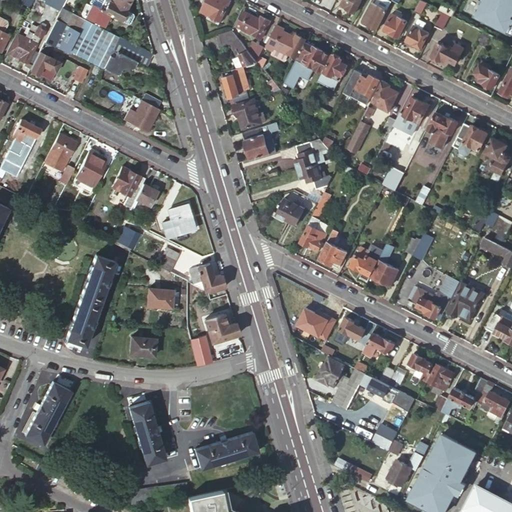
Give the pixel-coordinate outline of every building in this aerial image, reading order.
[(58,10),(60,5),(62,0),(44,0),(44,2),(58,10)] [(126,6),(129,0),(105,0),(101,8),(89,2),(83,15),(101,25),(107,13),(126,23),(129,21),(132,15),(132,12),(128,10),(129,7),(126,6)] [(205,0),(200,10),(208,14),(220,20),(230,0),(229,0),(205,0)] [(359,0),(340,0),(338,6),(352,13),(359,0)] [(424,2),(419,0),(417,0),(413,11),(419,14),(424,2)] [(511,0),(467,0),(462,12),(507,34),(511,25),(511,0)] [(455,8),(443,2),(439,10),(441,11),(448,14),(451,16),(455,8)] [(159,73),(153,55),(60,5),(58,10),(53,20),(67,27),(77,33),(75,35),(70,46),(67,51),(102,69),(105,63),(112,50),(136,62),(159,73)] [(359,22),(375,30),(385,10),(376,6),(375,9),(368,5),(359,22)] [(448,14),(441,11),(433,25),(441,29),(448,14)] [(247,15),(243,13),(235,27),(260,39),(270,21),(260,16),(259,19),(249,13),(247,15)] [(220,20),(208,14),(206,17),(218,24),(220,20)] [(404,22),(390,15),(382,30),(396,37),(404,22)] [(67,27),(53,20),(51,23),(69,32),(75,35),(77,33),(67,27)] [(24,65),(29,68),(48,29),(45,28),(44,24),(40,22),(37,23),(36,25),(31,22),(24,36),(18,33),(8,52),(18,57),(18,58),(25,62),(24,65)] [(69,32),(51,23),(48,29),(29,68),(28,69),(37,74),(41,66),(53,72),(58,62),(44,55),(48,47),(59,52),(69,32)] [(0,31),(7,36),(10,29),(0,24),(0,31)] [(426,33),(412,26),(404,41),(418,49),(426,33)] [(304,42),(306,39),(297,34),(296,37),(283,30),(282,32),(277,29),(267,47),(273,51),(274,49),(287,55),(288,54),(296,58),(304,42)] [(247,50),(231,30),(219,34),(223,45),(233,42),(237,56),(240,54),(244,53),(243,51),(247,50)] [(484,48),(490,36),(481,31),(475,44),(484,48)] [(251,42),(247,50),(256,61),(263,48),(256,44),(255,45),(251,42)] [(296,58),(295,60),(312,69),(321,51),(321,50),(313,45),(313,47),(304,42),(296,58)] [(462,48),(454,43),(453,45),(449,43),(448,46),(446,45),(445,47),(436,42),(429,55),(439,60),(441,57),(454,64),(462,48)] [(132,70),(136,62),(112,50),(105,63),(109,65),(106,70),(117,75),(121,69),(126,67),(132,70)] [(256,61),(247,50),(243,51),(244,53),(240,54),(243,67),(257,62),(256,61)] [(331,56),(321,51),(312,69),(322,74),(331,56)] [(333,55),(332,54),(331,56),(322,74),(320,78),(336,87),(348,65),(341,61),(342,59),(340,58),(341,57),(334,54),(333,55)] [(485,68),(478,64),(473,74),(479,77),(477,79),(483,82),(483,84),(489,87),(491,86),(493,87),(499,74),(489,69),(490,66),(487,64),(485,68)] [(79,82),(85,69),(78,65),(71,78),(79,82)] [(233,74),(223,77),(230,97),(239,94),(238,91),(241,90),(249,88),(242,67),(232,70),(233,74)] [(369,77),(355,69),(348,83),(343,93),(367,105),(372,96),(380,80),(370,75),(369,77)] [(511,72),(507,70),(497,90),(506,95),(508,92),(511,94),(511,91),(511,72)] [(391,85),(382,81),(373,99),(376,100),(375,103),(390,111),(400,92),(390,87),(391,85)] [(238,91),(239,94),(230,97),(232,104),(244,100),(241,90),(238,91)] [(429,105),(412,96),(402,115),(419,124),(429,105)] [(146,131),(158,108),(139,99),(134,110),(128,107),(122,119),(146,131)] [(254,99),(233,106),(237,117),(239,117),(242,129),(261,123),(261,122),(265,121),(262,112),(258,113),(257,107),(259,107),(257,101),(255,102),(254,99)] [(331,114),(319,108),(313,120),(325,126),(331,114)] [(449,119),(435,112),(426,129),(433,133),(436,126),(451,134),(458,123),(449,118),(449,119)] [(390,133),(397,120),(390,116),(384,130),(390,133)] [(39,129),(20,120),(11,137),(30,146),(39,129)] [(361,121),(347,149),(356,153),(370,125),(361,121)] [(470,126),(463,123),(452,146),(458,149),(462,142),(479,150),(487,133),(471,124),(470,126)] [(276,131),(273,124),(261,127),(263,134),(270,132),(276,131)] [(448,140),(451,134),(436,126),(433,133),(448,140)] [(261,127),(242,133),(249,160),(269,154),(263,134),(261,127)] [(276,152),(270,132),(263,134),(269,154),(276,152)] [(59,133),(44,162),(49,165),(56,153),(67,158),(76,141),(59,133)] [(498,141),(491,137),(484,151),(495,156),(490,166),(503,172),(510,158),(508,154),(511,151),(508,145),(506,145),(507,140),(502,138),(498,141)] [(325,138),(323,143),(331,153),(334,148),(330,146),(332,141),(325,138)] [(327,161),(320,139),(296,146),(299,158),(294,160),(297,170),(319,164),(327,161)] [(412,158),(419,144),(411,140),(404,154),(412,158)] [(98,154),(88,149),(74,176),(92,185),(105,160),(97,156),(98,154)] [(67,158),(56,153),(49,165),(61,170),(67,158)] [(319,164),(297,170),(300,180),(305,178),(307,183),(317,180),(319,189),(329,186),(332,178),(329,176),(324,178),(319,164)] [(60,179),(67,182),(74,168),(67,165),(60,179)] [(141,184),(144,178),(128,169),(126,173),(118,170),(110,186),(129,196),(123,207),(128,210),(134,198),(141,184)] [(156,191),(141,184),(134,198),(148,206),(156,191)] [(422,205),(430,189),(423,186),(415,202),(422,205)] [(311,191),(307,198),(319,205),(323,197),(311,191)] [(319,205),(313,216),(315,217),(319,219),(331,196),(325,193),(323,197),(319,205)] [(305,209),(285,199),(275,216),(296,227),(305,209)] [(192,227),(185,203),(166,208),(169,218),(159,221),(164,236),(192,227)] [(431,210),(438,213),(441,208),(434,205),(431,210)] [(487,218),(490,211),(483,208),(480,215),(487,218)] [(472,229),(479,232),(484,222),(487,218),(480,215),(472,229)] [(511,222),(500,216),(494,228),(499,230),(507,235),(511,225),(511,222)] [(319,219),(315,217),(311,226),(326,234),(331,225),(319,219)] [(326,234),(311,226),(301,243),(308,246),(308,247),(317,252),(326,234)] [(138,234),(123,227),(115,241),(130,249),(130,250),(137,253),(139,250),(132,246),(138,234)] [(335,234),(332,233),(319,258),(325,261),(324,261),(339,269),(348,252),(333,244),(336,238),(333,237),(335,234)] [(433,237),(424,233),(420,240),(413,254),(422,259),(433,237)] [(406,251),(413,254),(420,240),(413,237),(406,251)] [(511,268),(511,266),(511,250),(509,249),(485,237),(480,246),(505,259),(503,263),(511,268)] [(63,247),(71,245),(69,238),(61,240),(63,247)] [(382,255),(371,277),(390,287),(399,270),(385,263),(393,247),(387,243),(384,250),(382,255)] [(371,244),(367,250),(369,251),(367,255),(373,258),(376,252),(382,255),(384,250),(371,244)] [(359,280),(367,284),(371,277),(382,255),(376,252),(373,258),(367,255),(369,251),(367,250),(361,247),(357,255),(356,257),(355,256),(355,257),(354,256),(350,263),(351,265),(350,267),(363,273),(359,280)] [(96,255),(80,297),(99,304),(114,261),(96,255)] [(162,255),(157,266),(169,272),(174,261),(166,257),(162,255)] [(223,287),(219,274),(212,277),(208,263),(188,269),(190,275),(193,274),(195,282),(200,281),(203,290),(207,292),(223,287)] [(446,310),(460,282),(447,275),(434,296),(433,298),(437,300),(435,305),(439,307),(446,310)] [(484,294),(462,283),(447,312),(456,317),(457,314),(470,321),(484,294)] [(433,298),(434,296),(413,284),(405,298),(414,303),(413,306),(425,311),(424,313),(433,318),(439,307),(435,305),(437,300),(433,298)] [(170,308),(170,292),(170,290),(146,289),(146,307),(170,308)] [(181,292),(170,292),(170,308),(181,309),(181,292)] [(99,304),(80,297),(65,339),(84,345),(99,304)] [(506,340),(511,343),(511,321),(511,318),(511,315),(502,310),(498,317),(495,315),(488,329),(506,339),(506,340)] [(203,318),(207,330),(210,342),(217,340),(237,335),(233,323),(226,325),(225,322),(223,322),(221,313),(203,318)] [(366,345),(372,334),(352,324),(353,322),(345,318),(339,329),(359,340),(358,341),(366,345)] [(383,338),(372,333),(372,334),(366,345),(362,352),(369,356),(374,345),(389,353),(395,343),(384,338),(383,338)] [(204,336),(190,340),(197,366),(212,364),(204,336)] [(155,339),(131,337),(130,354),(154,357),(155,339)] [(323,346),(321,351),(331,356),(333,351),(323,346)] [(426,382),(430,374),(426,373),(431,363),(424,360),(425,359),(412,353),(405,367),(414,372),(412,375),(426,382)] [(339,390),(343,384),(350,369),(331,359),(324,371),(322,370),(317,379),(319,380),(319,382),(329,387),(330,386),(339,390)] [(357,362),(354,368),(357,369),(364,373),(367,367),(357,362)] [(427,383),(434,386),(442,391),(444,392),(453,373),(445,369),(445,367),(437,363),(427,383)] [(394,370),(388,367),(381,381),(387,384),(394,370)] [(406,371),(398,367),(388,386),(394,389),(397,384),(399,385),(406,371)] [(339,390),(332,404),(346,412),(361,382),(366,374),(364,373),(357,369),(348,387),(343,384),(339,390)] [(394,389),(388,386),(366,374),(361,382),(369,386),(368,388),(383,396),(382,398),(383,401),(396,408),(404,394),(394,389)] [(487,381),(480,378),(473,390),(480,394),(483,388),(487,381)] [(51,382),(39,405),(36,411),(24,434),(42,443),(69,391),(51,382)] [(432,392),(439,396),(442,391),(434,386),(432,392)] [(473,398),(453,388),(447,400),(440,413),(444,415),(445,415),(450,407),(465,414),(473,398)] [(483,388),(480,394),(477,400),(482,403),(479,410),(497,419),(496,422),(499,423),(502,417),(500,416),(508,400),(483,388)] [(411,403),(414,399),(408,396),(405,402),(411,405),(411,403)] [(440,413),(447,400),(439,396),(433,409),(435,410),(440,413)] [(426,405),(416,400),(414,399),(411,403),(424,410),(426,405)] [(156,433),(155,427),(147,402),(128,408),(145,465),(164,459),(156,433)] [(439,425),(444,415),(440,413),(435,410),(431,417),(436,419),(434,424),(438,426),(439,425)] [(511,430),(511,411),(503,426),(511,430)] [(379,434),(391,440),(393,441),(395,435),(396,434),(383,427),(379,434)] [(225,441),(219,443),(194,450),(199,469),(256,451),(251,433),(225,441)] [(441,434),(409,497),(424,505),(423,507),(434,511),(444,511),(454,493),(460,495),(465,484),(460,481),(475,451),(441,434)] [(393,441),(401,445),(402,446),(406,440),(395,435),(393,441)] [(392,443),(387,452),(395,456),(401,445),(393,441),(391,440),(390,442),(392,443)] [(411,470),(415,472),(421,460),(427,447),(428,446),(417,441),(412,451),(414,452),(406,467),(395,462),(389,474),(396,478),(393,484),(401,489),(411,470)] [(373,476),(339,459),(336,467),(369,483),(373,476)] [(386,481),(393,484),(396,478),(389,474),(386,481)] [(186,485),(128,492),(130,504),(187,497),(186,485)] [(468,511),(511,511),(511,504),(476,487),(465,510),(468,511)] [(295,511),(291,511),(238,511),(230,508),(227,495),(225,489),(187,497),(191,511),(295,511)]
